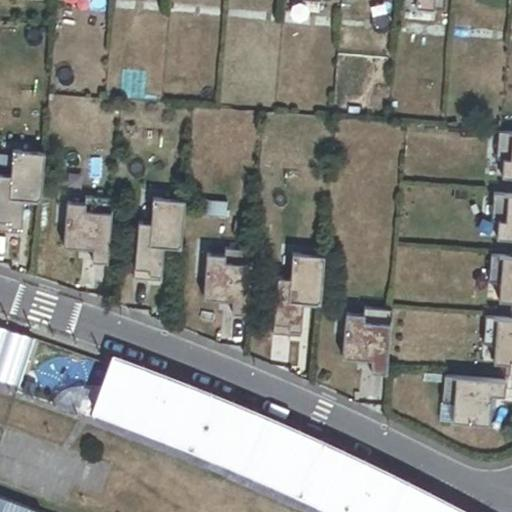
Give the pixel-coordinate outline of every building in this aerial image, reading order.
[(414,0),(414,12),(441,13),(441,0),(414,0)] [(511,134),(498,133),(497,160),(508,162),(508,178),(511,178),(511,134)] [(38,203),(42,154),(13,152),(11,177),(0,176),(0,233),(19,235),(21,202),(38,203)] [(511,195),(493,194),(491,222),(502,223),(501,240),(511,240),(511,195)] [(106,266),(110,203),(81,200),(81,207),(63,207),(60,248),(90,252),(89,264),(106,266)] [(178,250),(182,202),(154,200),(152,224),(138,224),(133,281),(160,283),(162,250),(178,250)] [(245,316),(250,253),(220,250),(219,257),(202,256),(198,299),(229,301),(229,314),(245,316)] [(318,307),(322,258),(294,256),(291,280),(278,280),(273,337),(299,339),(302,305),(318,307)] [(511,257),(489,256),(486,282),(497,284),(496,301),(511,302),(511,257)] [(384,373),(390,310),(360,307),(359,314),(342,313),(337,356),(369,359),(369,371),(384,373)] [(511,320),(483,317),(481,344),(492,346),(491,363),(511,365),(511,320)] [(32,339),(0,330),(0,382),(19,387),(32,339)] [(300,428),(232,399),(200,386),(173,376),(124,357),(112,352),(110,360),(121,364),(170,383),(197,393),(229,406),(297,435),(341,455),(363,466),(394,481),(445,507),(454,511),(471,511),(448,500),(397,474),(367,459),(344,448),(300,428)] [(297,435),(229,406),(197,393),(170,383),(121,364),(110,360),(91,411),(120,422),(173,442),(204,455),(234,467),(268,483),(296,495),(321,507),(332,511),(454,511),(445,507),(394,481),(363,466),(341,455),(297,435)] [(505,381),(442,375),(440,403),(451,404),(449,421),(489,425),(491,396),(503,396),(505,381)] [(0,511),(29,511),(0,501),(0,511)]
